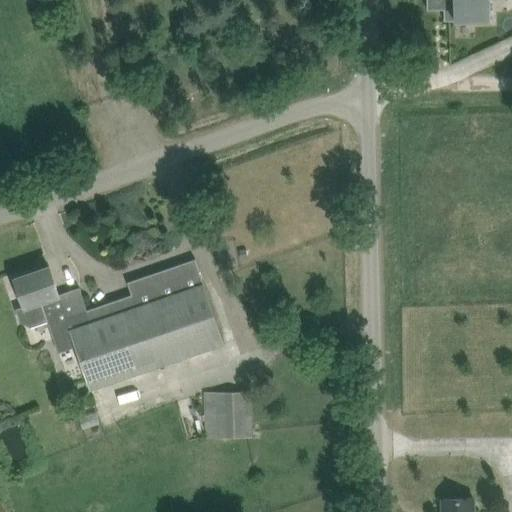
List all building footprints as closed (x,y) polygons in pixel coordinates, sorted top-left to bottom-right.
[(491,20),(490,0),(427,0),(428,10),(445,9),(445,21),(455,21),(491,20)] [(133,294),(88,310),(66,316),(76,346),(90,388),(206,349),(225,343),(196,259),(128,282),(133,294)] [(88,310),(80,287),(59,294),(50,266),(15,278),(25,306),(42,300),(58,352),(76,346),(66,316),(88,310)] [(252,436),(251,391),(205,392),(207,438),(252,436)] [(474,511),(474,498),(443,499),(443,500),(446,500),(446,511),(474,511)]
